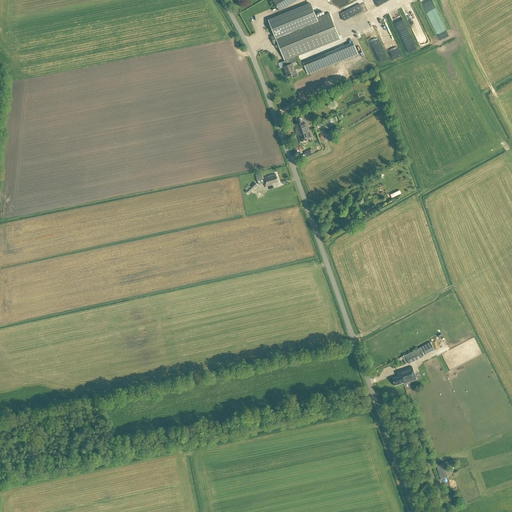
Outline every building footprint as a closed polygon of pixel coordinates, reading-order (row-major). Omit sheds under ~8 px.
[(272,0),(279,11),(298,0),(272,0)] [(360,3),(340,12),(344,19),(363,11),(360,3)] [(310,4),(269,21),(274,35),(271,36),(274,45),(278,44),(285,61),(282,62),(284,66),(283,67),(287,77),(292,75),(293,78),(298,76),(296,70),(294,70),(290,59),(340,39),(331,18),(329,15),(329,13),(316,18),(310,4)] [(424,30),(414,9),(406,13),(416,34),(424,30)] [(372,50),(375,50),(376,55),(378,55),(379,58),(385,57),(381,42),(370,45),(372,50)] [(389,50),(395,61),(404,56),(398,45),(389,50)] [(325,53),(303,63),(308,75),(330,65),(325,53)] [(300,142),(312,138),(307,123),(308,122),(306,115),(296,119),(298,123),(294,125),(300,142)] [(330,119),(317,124),(318,128),(331,123),(330,119)] [(258,179),(258,181),(259,183),(264,182),(266,187),(273,185),(272,183),(278,182),(276,174),(263,178),(262,176),(270,174),(270,171),(257,175),(258,179)] [(245,192),(248,194),(257,185),(255,183),(251,187),(249,185),(245,189),(247,190),(245,192)] [(419,348),(404,355),(408,364),(423,357),(419,348)] [(403,384),(416,379),(412,366),(396,372),(398,376),(392,379),(394,386),(403,383),(403,384)] [(454,459),(436,465),(441,479),(450,476),(447,466),(455,463),(454,459)]
